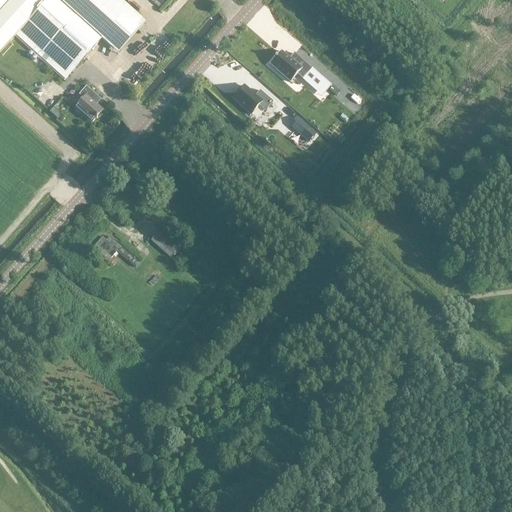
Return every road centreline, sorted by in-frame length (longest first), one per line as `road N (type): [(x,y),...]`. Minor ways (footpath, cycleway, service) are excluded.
road 1 (tertiary): [(0,286),(254,0)]
road 2 (unknown): [(404,360),(319,369),(294,380),(292,511)]
